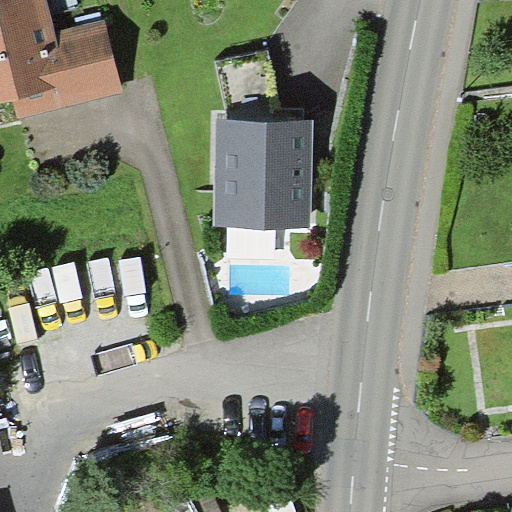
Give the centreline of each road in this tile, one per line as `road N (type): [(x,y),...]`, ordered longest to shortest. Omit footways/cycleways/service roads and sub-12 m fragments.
road 1 (secondary): [(422,0),(394,123),(352,483)]
road 2 (residential): [(352,483),(511,464)]
